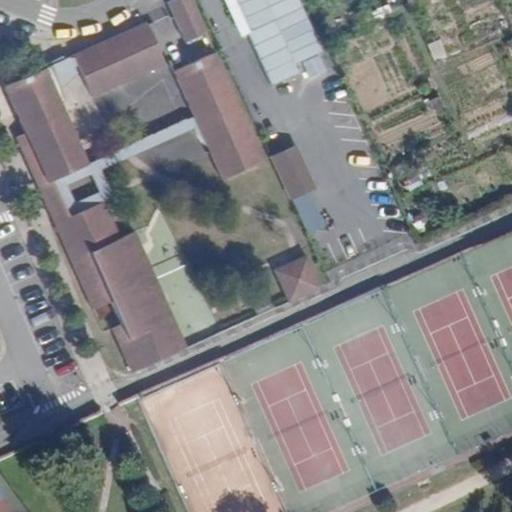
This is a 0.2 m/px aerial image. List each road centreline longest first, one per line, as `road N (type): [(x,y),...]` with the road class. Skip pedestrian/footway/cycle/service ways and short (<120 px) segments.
road 1 (residential): [(511,219),(55,419)]
road 2 (residential): [(0,292),(55,419)]
road 3 (residential): [(0,4),(78,22),(123,0)]
